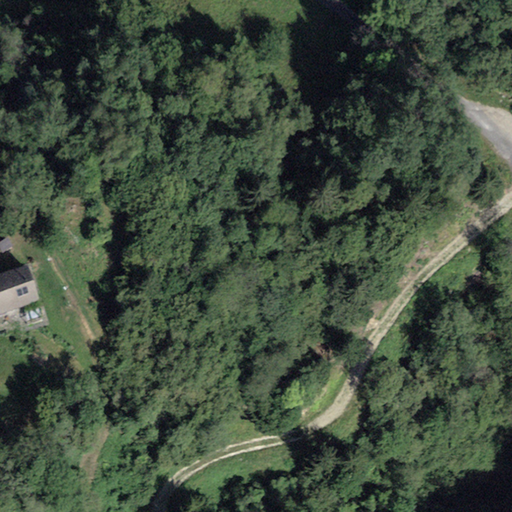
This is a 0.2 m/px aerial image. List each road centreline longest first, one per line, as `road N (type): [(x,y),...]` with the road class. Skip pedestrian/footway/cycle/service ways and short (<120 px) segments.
road 1 (track): [(511,198),(367,346),(311,429),(189,472),(160,511)]
road 2 (track): [(318,0),(511,138)]
